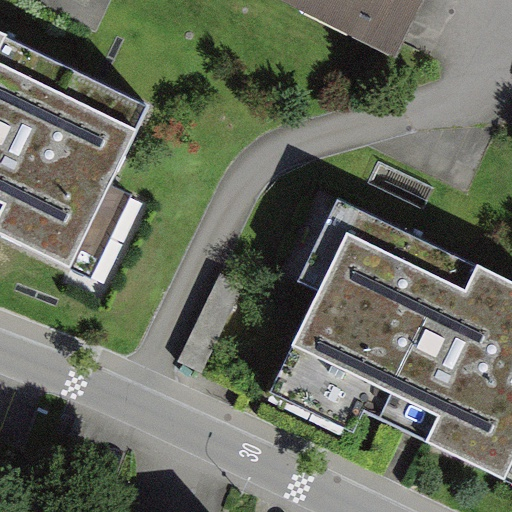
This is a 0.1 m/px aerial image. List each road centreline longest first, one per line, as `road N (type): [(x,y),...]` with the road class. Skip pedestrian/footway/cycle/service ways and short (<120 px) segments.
road 1 (unknown): [(114,397),(244,223),(375,120),(511,32)]
road 2 (residential): [(0,345),(365,511)]
